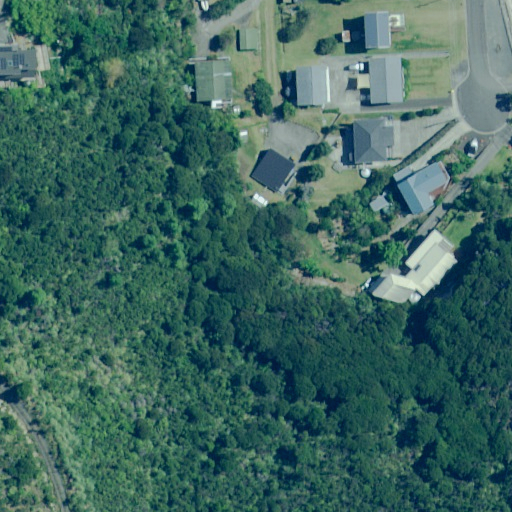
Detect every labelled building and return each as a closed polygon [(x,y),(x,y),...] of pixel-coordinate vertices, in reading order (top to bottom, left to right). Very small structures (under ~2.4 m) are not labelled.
[(387,26),(403,25),(402,13),(362,14),(363,48),(387,47),(387,26)] [(255,28),(238,28),(239,50),(256,50),(255,28)] [(0,83),(28,83),(27,38),(0,38),(0,83)] [(399,57),(368,59),(370,103),(401,102),(399,57)] [(228,60),(193,62),(195,101),(230,99),(228,60)] [(322,66),(294,68),(296,105),(324,103),(322,66)] [(383,126),(383,118),(350,120),(352,163),(385,162),(384,146),(392,146),(391,126),(383,126)] [(295,163),(269,147),(251,175),(278,192),(295,163)] [(444,181),(433,163),(413,174),(409,166),(390,177),(412,215),(431,204),(424,192),(444,181)] [(381,197),(367,204),(371,212),(385,204),(381,197)] [(433,290),(457,262),(437,244),(443,238),(433,229),(404,262),(412,269),(404,277),(381,271),(366,290),(371,296),(400,303),(414,286),(423,294),(429,286),(433,290)]
